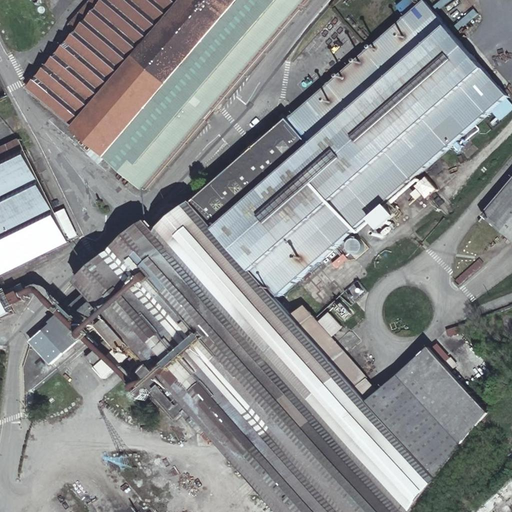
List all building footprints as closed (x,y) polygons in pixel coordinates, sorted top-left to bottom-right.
[(307,0),(92,0),(71,26),(80,33),(31,90),(146,188),(307,0)] [(406,0),(399,6),(403,10),(412,2),(410,0),(406,0)] [(257,148),(252,152),(159,231),(149,221),(81,279),(90,290),(78,300),(81,304),(49,332),(46,328),(35,338),(26,364),(27,383),(110,313),(123,327),(90,355),(107,375),(133,354),(125,344),(132,338),(148,357),(142,361),(185,410),(206,435),(212,431),(281,511),(408,511),(470,430),(487,412),(449,369),(455,363),(450,357),(444,362),(430,347),(379,393),(304,307),(293,316),(277,298),(509,97),(427,2),(262,144),(257,148)] [(511,110),(511,103),(511,102),(496,115),(500,120),(511,110)] [(0,274),(69,241),(21,140),(0,150),(0,274)] [(248,148),(252,152),(257,148),(262,144),(257,140),(248,148)] [(511,176),(481,212),(482,213),(511,238),(511,176)] [(345,291),(352,302),(365,294),(358,283),(345,291)] [(11,291),(18,303),(26,300),(19,287),(11,291)] [(0,321),(18,314),(7,288),(0,291),(0,321)] [(344,319),(353,316),(348,302),(339,305),(344,319)] [(331,313),(320,322),(331,336),(342,326),(331,313)] [(449,336),(461,333),(459,327),(448,330),(449,336)] [(185,410),(142,361),(135,367),(177,416),(185,410)] [(511,450),(508,446),(500,453),(505,459),(511,452),(511,450)] [(511,475),(470,511),(509,511),(511,510),(511,475)] [(261,502),(261,499),(261,497),(259,494),(256,493),(254,493),(251,493),(249,495),(247,497),(247,499),(247,502),(248,504),(250,506),(253,507),(256,507),(258,506),(260,504),(261,502)]
